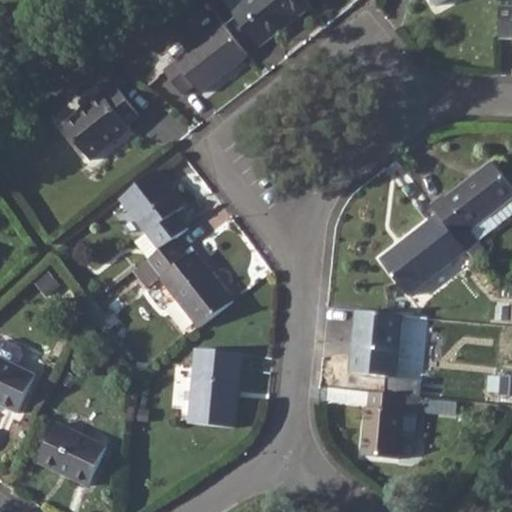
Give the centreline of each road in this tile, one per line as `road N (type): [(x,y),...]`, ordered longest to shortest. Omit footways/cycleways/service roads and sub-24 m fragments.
road 1 (residential): [(435,105),(363,24),(219,142),(271,222),(314,240)]
road 2 (residential): [(291,452),(314,240)]
road 3 (residential): [(314,240),(330,190),(435,105)]
